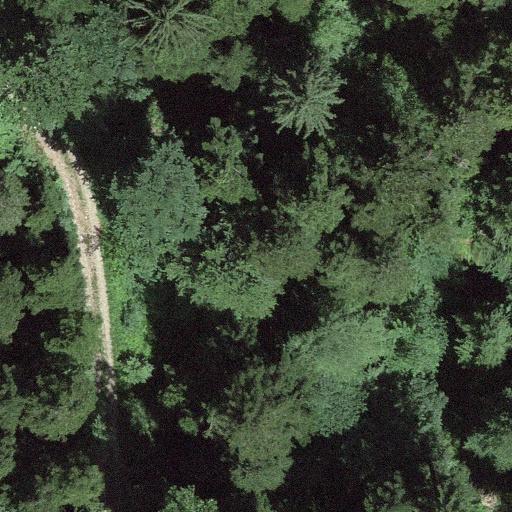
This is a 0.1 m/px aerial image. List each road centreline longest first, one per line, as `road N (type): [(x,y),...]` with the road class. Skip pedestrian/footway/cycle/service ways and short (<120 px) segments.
road 1 (track): [(0,80),(61,140),(76,172),(110,511)]
road 2 (track): [(281,0),(152,93),(61,140)]
